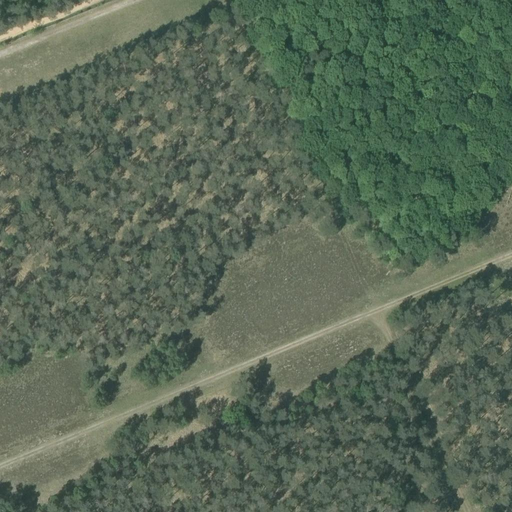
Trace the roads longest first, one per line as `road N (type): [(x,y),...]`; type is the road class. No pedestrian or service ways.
road 1 (track): [(0,467),(511,259)]
road 2 (track): [(0,50),(127,0)]
